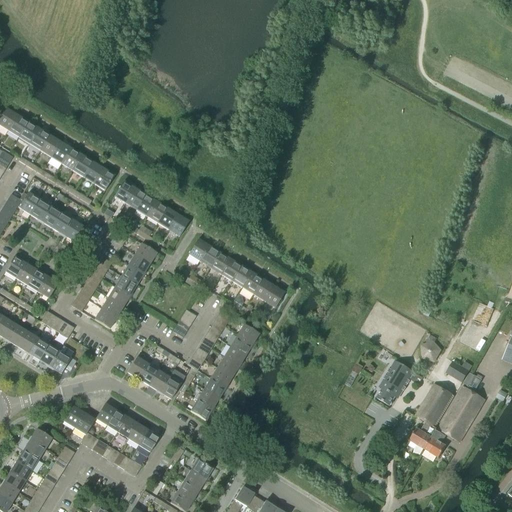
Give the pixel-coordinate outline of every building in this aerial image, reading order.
[(0,118),(0,126),(8,131),(17,116),(6,109),(0,118)] [(8,131),(18,138),(28,123),(17,116),(8,131)] [(18,138),(29,145),(39,129),(28,123),(18,138)] [(29,145),(40,151),(49,136),(39,129),(29,145)] [(40,151),(51,158),(60,143),(49,136),(40,151)] [(51,158),(61,164),(71,149),(60,143),(51,158)] [(61,164),(72,171),(81,156),(71,149),(61,164)] [(12,158),(7,155),(4,161),(9,164),(12,158)] [(72,171),(83,178),(92,162),(81,156),(72,171)] [(0,158),(0,166),(5,169),(9,164),(4,161),(0,158)] [(83,178),(94,184),(103,169),(92,162),(83,178)] [(103,169),(94,184),(105,191),(114,176),(103,169)] [(114,197),(125,204),(134,189),(123,182),(114,197)] [(125,204),(135,211),(145,196),(134,189),(125,204)] [(19,208),(30,215),(39,200),(28,193),(23,202),(19,207),(19,208)] [(8,200),(18,206),(19,207),(23,202),(11,194),(8,200)] [(135,211),(146,218),(155,203),(145,196),(135,211)] [(14,212),(18,206),(8,200),(4,205),(14,212)] [(30,215),(41,222),(50,207),(39,200),(30,215)] [(146,218),(157,224),(166,209),(155,203),(146,218)] [(11,217),(14,212),(4,205),(1,211),(11,217)] [(41,222),(51,229),(61,213),(50,207),(41,222)] [(157,224),(167,231),(177,216),(166,209),(157,224)] [(0,217),(8,222),(11,217),(1,211),(0,212),(0,217)] [(51,229),(62,235),(71,220),(61,213),(51,229)] [(177,216),(167,231),(179,238),(188,223),(177,216)] [(71,220),(62,235),(73,242),(82,227),(71,220)] [(125,228),(136,235),(138,231),(127,224),(125,228)] [(188,255),(199,262),(209,247),(198,240),(188,255)] [(140,244),(134,256),(149,265),(156,254),(140,244)] [(199,262),(210,268),(219,254),(209,247),(199,262)] [(210,268),(221,275),(230,260),(219,254),(210,268)] [(134,256),(127,266),(142,276),(149,265),(134,256)] [(5,272),(16,279),(25,264),(14,257),(5,272)] [(101,258),(98,263),(103,266),(106,261),(101,258)] [(221,275),(232,282),(241,267),(230,260),(221,275)] [(111,264),(106,261),(103,266),(108,270),(111,264)] [(98,263),(94,269),(105,275),(108,270),(103,266),(98,263)] [(16,279),(27,286),(36,270),(25,264),(16,279)] [(127,266),(120,277),(136,287),(142,276),(127,266)] [(232,282),(242,288),(251,274),(241,267),(232,282)] [(94,269),(91,274),(101,280),(105,275),(94,269)] [(27,286),(38,292),(47,277),(36,270),(27,286)] [(91,274),(88,279),(98,286),(101,280),(91,274)] [(242,288),(253,295),(262,280),(251,274),(242,288)] [(47,277),(38,292),(49,299),(58,284),(47,277)] [(120,277),(114,288),(129,297),(136,287),(120,277)] [(88,279),(84,285),(95,291),(98,286),(88,279)] [(253,295),(263,302),(273,287),(262,280),(253,295)] [(84,285),(81,290),(91,296),(95,291),(84,285)] [(273,287),(263,302),(275,309),(284,294),(273,287)] [(114,288),(107,299),(122,308),(129,297),(114,288)] [(81,290),(78,296),(88,302),(91,296),(81,290)] [(78,296),(75,301),(85,307),(88,302),(78,296)] [(107,299),(101,310),(116,319),(122,308),(107,299)] [(85,307),(75,301),(71,307),(81,313),(85,307)] [(116,319),(101,310),(94,321),(109,330),(116,319)] [(186,310),(183,316),(193,322),(196,317),(186,310)] [(221,311),(218,317),(228,323),(231,317),(221,311)] [(47,312),(44,317),(49,320),(52,315),(47,312)] [(46,325),(52,329),(58,319),(52,315),(49,320),(46,325)] [(183,316),(179,321),(190,328),(193,322),(183,316)] [(41,322),(46,325),(49,320),(44,317),(41,322)] [(218,317),(214,322),(225,328),(228,323),(218,317)] [(0,328),(0,337),(7,341),(16,326),(5,319),(0,328)] [(52,329),(57,332),(63,322),(58,319),(52,329)] [(179,321),(176,327),(186,333),(190,328),(179,321)] [(57,332),(62,335),(69,325),(63,322),(57,332)] [(214,322),(211,327),(221,334),(225,328),(214,322)] [(69,325),(62,335),(68,339),(74,329),(69,325)] [(244,325),(237,336),(252,345),(259,334),(244,325)] [(7,341),(18,348),(27,333),(16,326),(7,341)] [(186,333),(176,327),(172,332),(183,339),(186,333)] [(211,327),(208,333),(218,339),(221,334),(211,327)] [(18,348),(28,354),(38,339),(27,333),(18,348)] [(208,333),(204,338),(215,344),(218,339),(208,333)] [(237,336),(230,347),(245,356),(252,345),(237,336)] [(511,336),(502,360),(511,364),(511,336)] [(204,338),(201,343),(211,350),(215,344),(204,338)] [(28,354),(39,361),(48,346),(38,339),(28,354)] [(423,360),(432,362),(435,361),(440,353),(439,350),(434,343),(431,342),(422,346),(421,348),(422,357),(423,360)] [(201,343),(198,349),(208,355),(211,350),(201,343)] [(39,361),(50,368),(59,352),(48,346),(39,361)] [(230,347),(224,358),(239,367),(245,356),(230,347)] [(198,349),(195,354),(205,360),(208,355),(198,349)] [(59,352),(50,368),(61,374),(70,359),(59,352)] [(195,354),(191,359),(202,366),(205,360),(195,354)] [(127,373),(138,380),(148,365),(136,358),(127,373)] [(224,358),(217,368),(232,378),(239,367),(224,358)] [(202,366),(191,359),(188,365),(198,371),(202,366)] [(377,399),(389,406),(398,391),(401,393),(400,393),(402,391),(406,388),(405,387),(407,384),(410,381),(409,381),(414,372),(395,361),(389,369),(388,373),(386,376),(385,376),(384,380),(383,383),(383,382),(386,384),(377,399)] [(462,384),(473,367),(465,362),(461,367),(452,362),(445,374),(462,384)] [(138,380),(149,386),(158,371),(148,365),(138,380)] [(217,368),(210,379),(225,388),(232,378),(217,368)] [(149,386),(159,393),(169,378),(158,371),(149,386)] [(169,378),(159,393),(171,400),(180,385),(169,378)] [(210,379),(204,390),(219,399),(225,388),(210,379)] [(409,441),(423,450),(436,429),(435,428),(454,397),(434,385),(415,417),(425,423),(420,432),(416,429),(409,441)] [(436,429),(423,450),(438,459),(445,447),(441,444),(446,436),(443,434),(459,443),(485,401),(463,388),(437,430),(436,429)] [(204,390),(197,401),(212,410),(219,399),(204,390)] [(496,400),(499,401),(502,403),(507,395),(504,393),(501,392),(496,400)] [(212,410),(197,401),(190,412),(205,421),(212,410)] [(95,419),(106,426),(116,411),(105,404),(95,419)] [(63,422),(74,429),(83,413),(72,407),(63,422)] [(106,426),(117,433),(127,418),(116,411),(106,426)] [(81,444),(86,447),(93,437),(87,433),(95,420),(83,413),(74,429),(85,436),(81,444)] [(117,433),(128,440),(137,424),(127,418),(117,433)] [(128,440),(139,446),(148,431),(137,424),(128,440)] [(36,430),(29,441),(45,451),(51,439),(36,430)] [(148,431),(139,446),(150,453),(159,438),(148,431)] [(86,447),(92,450),(98,440),(93,437),(86,447)] [(92,450),(97,454),(103,444),(98,440),(92,450)] [(29,441),(23,452),(38,461),(45,451),(29,441)] [(97,454),(102,457),(109,447),(103,444),(97,454)] [(65,447),(61,453),(71,459),(75,453),(65,447)] [(102,457),(108,460),(114,450),(109,447),(102,457)] [(108,460),(113,464),(119,453),(114,450),(108,460)] [(23,452),(16,463),(31,472),(38,461),(23,452)] [(61,453),(58,459),(67,465),(71,459),(61,453)] [(113,464),(119,467),(125,457),(119,453),(113,464)] [(119,467),(124,470),(130,460),(125,457),(119,467)] [(58,459),(54,464),(64,470),(67,465),(58,459)] [(198,459),(191,471),(206,481),(213,469),(198,459)] [(124,470),(129,473),(135,463),(130,460),(124,470)] [(16,463),(9,473),(25,483),(31,472),(16,463)] [(135,463),(129,473),(135,477),(141,467),(135,463)] [(54,464),(51,469),(61,475),(64,470),(54,464)] [(51,469),(48,474),(58,481),(61,475),(51,469)] [(191,471),(184,482),(199,491),(206,481),(191,471)] [(9,473),(3,484),(18,493),(25,483),(9,473)] [(48,474),(44,480),(54,486),(58,481),(48,474)] [(44,480),(41,485),(51,491),(54,486),(44,480)] [(184,482),(177,493),(193,502),(199,491),(184,482)] [(3,484),(0,488),(0,496),(11,504),(18,493),(3,484)] [(41,485),(38,491),(48,497),(51,491),(41,485)] [(243,488),(230,509),(234,511),(238,511),(242,506),(252,511),(259,499),(250,493),(250,492),(243,488)] [(38,491),(34,496),(44,502),(48,497),(38,491)] [(186,511),(193,502),(177,493),(170,504),(183,511),(186,511)] [(0,496),(0,511),(6,511),(11,504),(0,496)] [(34,496),(31,501),(41,507),(44,502),(34,496)] [(274,511),(277,509),(269,504),(269,505),(259,499),(252,511),(274,511)] [(31,501),(28,507),(36,511),(38,511),(41,507),(31,501)]
